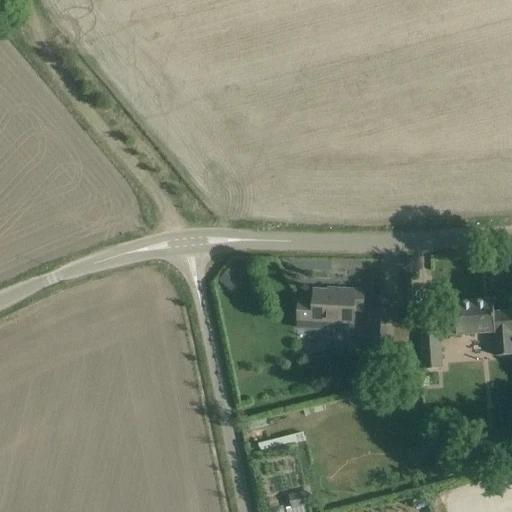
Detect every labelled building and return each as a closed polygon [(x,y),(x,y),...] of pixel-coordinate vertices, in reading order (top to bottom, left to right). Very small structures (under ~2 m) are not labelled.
[(231,266),(220,281),(232,290),(243,276),(231,266)] [(364,294),(314,291),(313,301),(299,300),(297,329),(318,330),(318,323),(354,325),(354,313),(363,313),(364,294)] [(511,311),(501,312),(500,300),(460,303),(462,335),(493,333),(495,357),(511,355),(511,311)] [(398,311),(368,309),(365,352),(395,355),(398,311)] [(443,369),(441,334),(418,336),(421,371),(443,369)] [(511,458),(511,436),(483,443),(488,464),(511,458)] [(306,492),(289,496),(292,509),(309,506),(306,492)]
